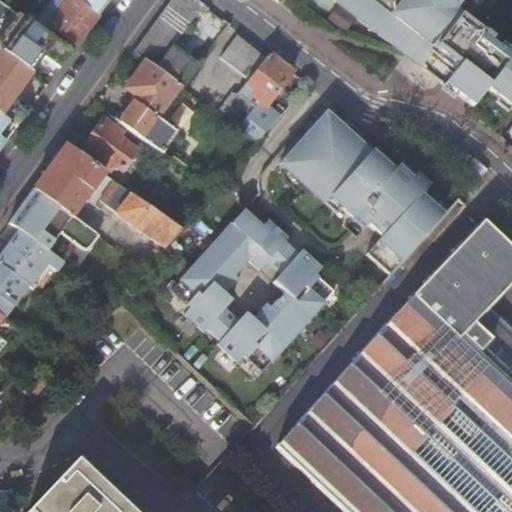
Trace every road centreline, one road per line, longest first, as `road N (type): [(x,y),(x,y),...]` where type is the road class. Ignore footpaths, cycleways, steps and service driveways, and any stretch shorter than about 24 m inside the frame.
road 1 (residential): [(233,0),(376,107),(452,127),(511,182)]
road 2 (residential): [(142,0),(0,196)]
road 3 (unknown): [(312,82),(261,160),(269,200),(293,238)]
